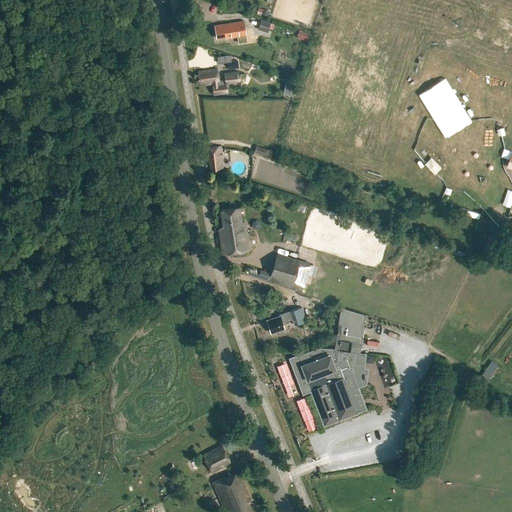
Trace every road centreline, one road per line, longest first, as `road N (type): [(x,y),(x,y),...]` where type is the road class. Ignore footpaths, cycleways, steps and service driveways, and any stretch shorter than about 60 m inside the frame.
road 1 (tertiary): [(285,511),(200,268),(156,0)]
road 2 (track): [(0,125),(117,0)]
